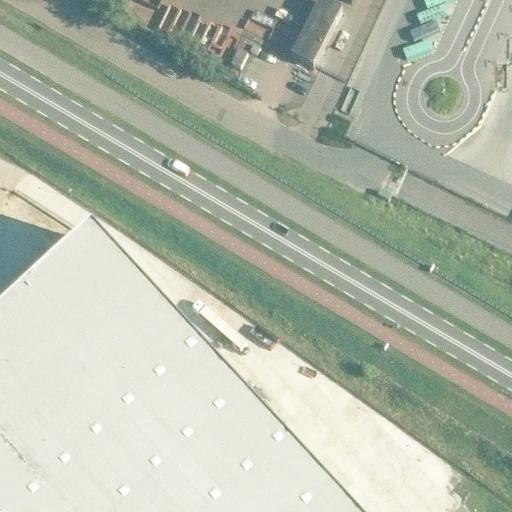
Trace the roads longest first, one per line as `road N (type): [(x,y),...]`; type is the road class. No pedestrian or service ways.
road 1 (unclassified): [(511,339),(0,35)]
road 2 (tertiary): [(0,73),(511,376)]
road 3 (unclassified): [(283,141),(32,0)]
